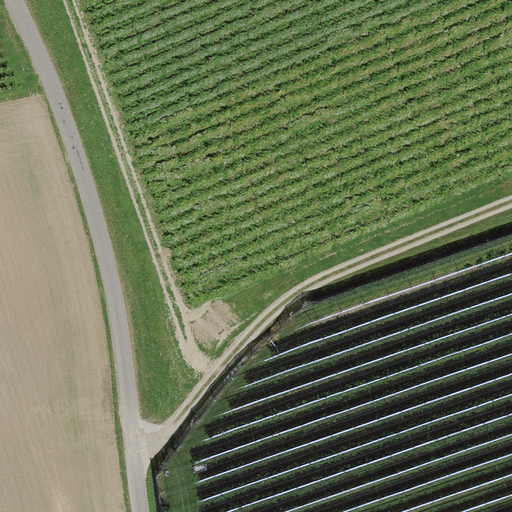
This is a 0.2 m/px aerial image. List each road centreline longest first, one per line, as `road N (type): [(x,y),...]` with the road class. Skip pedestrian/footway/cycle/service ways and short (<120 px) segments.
road 1 (residential): [(140,511),(111,281),(81,165),(15,0)]
road 2 (track): [(134,450),(177,420),(289,303),(511,210)]
